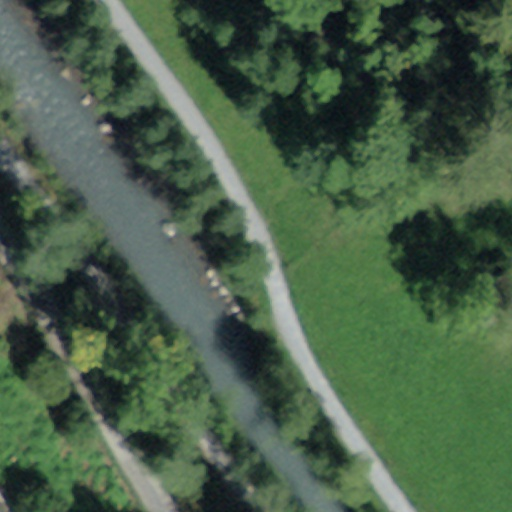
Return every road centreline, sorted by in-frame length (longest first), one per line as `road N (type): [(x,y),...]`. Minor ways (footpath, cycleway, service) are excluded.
road 1 (track): [(397,511),(300,361),(248,211),(105,0)]
road 2 (track): [(0,231),(171,511)]
